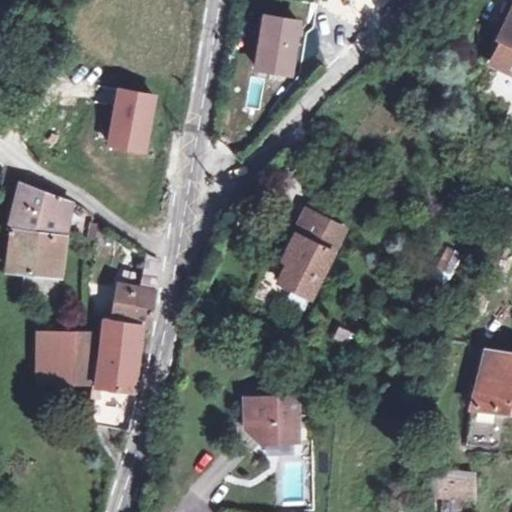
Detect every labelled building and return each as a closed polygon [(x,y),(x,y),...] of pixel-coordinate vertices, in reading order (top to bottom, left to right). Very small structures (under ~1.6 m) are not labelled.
[(511,13),(500,36),(504,39),(495,56),(489,66),(497,70),(511,78),(511,13)] [(504,39),(500,36),(496,34),(486,51),(491,54),(495,56),(504,39)] [(495,56),(491,54),(483,68),(495,74),(497,70),(489,66),(495,56)] [(151,94),(116,87),(105,138),(140,145),(151,94)] [(0,167),(0,168),(0,196),(9,199),(12,178),(0,167)] [(10,232),(12,232),(61,238),(66,206),(19,185),(10,232)] [(281,278),(313,294),(347,228),(311,209),(286,255),(291,258),(281,278)] [(61,238),(12,232),(8,275),(55,278),(61,238)] [(431,274),(449,284),(463,257),(445,248),(431,274)] [(143,265),(139,291),(153,294),(158,267),(143,265)] [(115,322),(138,328),(148,331),(153,294),(139,291),(118,288),(115,322)] [(95,390),(87,389),(87,399),(94,400),(90,427),(125,436),(135,397),(129,395),(138,328),(115,322),(103,319),(95,390)] [(335,335),(345,342),(352,332),(341,326),(335,335)] [(51,385),(51,335),(34,335),(33,385),(51,385)] [(51,385),(88,384),(88,336),(51,335),(51,385)] [(460,448),(499,453),(504,418),(511,418),(511,358),(485,356),(460,448)] [(242,434),(259,447),(295,445),(294,401),(242,403),(242,434)] [(259,447),(242,434),(233,443),(249,457),(259,447)] [(473,504),(470,478),(454,475),(435,475),(438,500),(473,504)]
